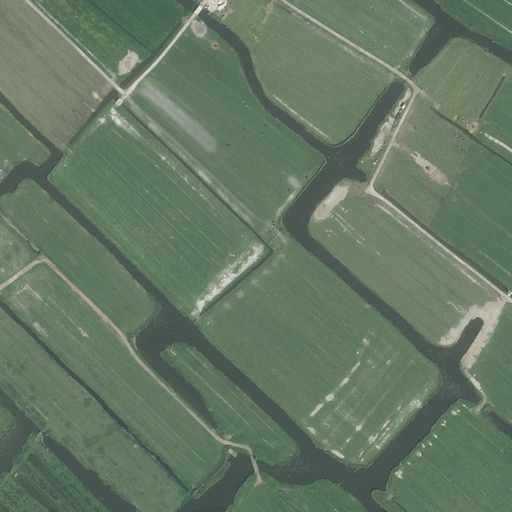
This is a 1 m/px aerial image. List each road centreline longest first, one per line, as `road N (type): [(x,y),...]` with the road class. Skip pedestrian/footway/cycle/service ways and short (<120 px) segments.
road 1 (track): [(234,511),(257,481),(247,449),(217,438),(44,260),(0,286)]
road 2 (track): [(397,72),(416,91),(368,187),(511,302)]
road 3 (track): [(397,72),(280,0)]
road 4 (track): [(23,0),(125,91)]
road 5 (track): [(125,91),(204,0)]
